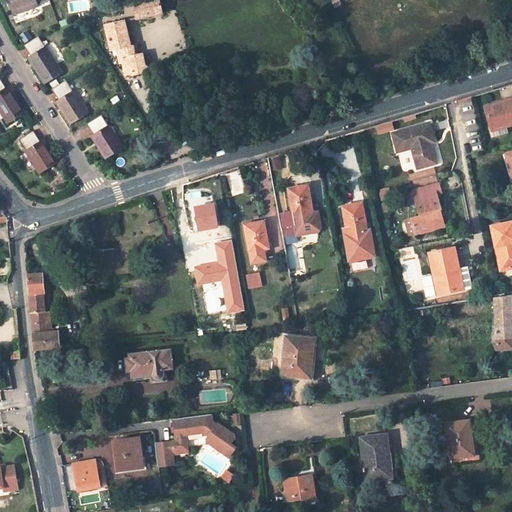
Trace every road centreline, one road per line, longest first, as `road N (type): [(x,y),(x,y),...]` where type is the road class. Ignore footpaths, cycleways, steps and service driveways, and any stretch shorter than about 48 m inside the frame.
road 1 (unclassified): [(98,199),(447,90)]
road 2 (residential): [(511,382),(255,416)]
road 3 (unclassified): [(42,439),(17,239),(30,217)]
road 4 (residential): [(0,38),(98,199)]
road 5 (residential): [(447,90),(476,227)]
road 6 (residential): [(42,439),(162,423)]
